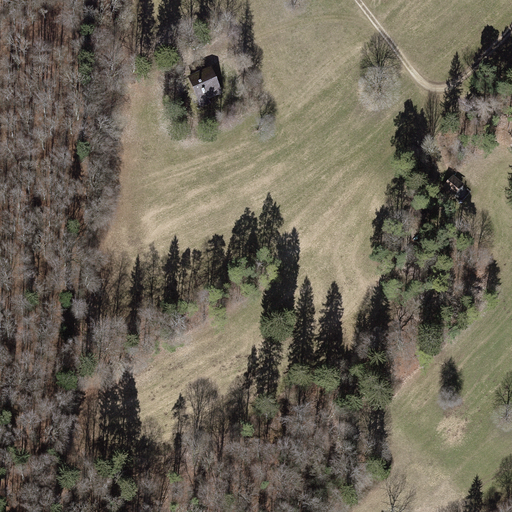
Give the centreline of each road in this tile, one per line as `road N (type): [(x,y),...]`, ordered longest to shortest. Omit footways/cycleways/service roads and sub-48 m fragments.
road 1 (track): [(357,0),(428,86),(459,81),(511,30)]
road 2 (track): [(219,57),(316,18),(379,26)]
